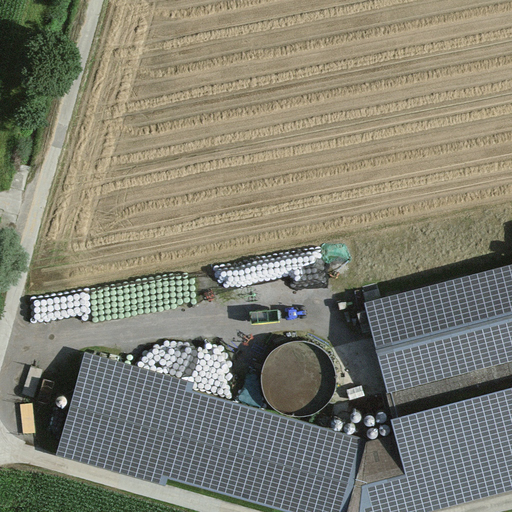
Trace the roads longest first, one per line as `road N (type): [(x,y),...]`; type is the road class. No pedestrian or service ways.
road 1 (unclassified): [(511,500),(467,511),(235,511),(0,446)]
road 2 (residential): [(0,350),(96,0)]
